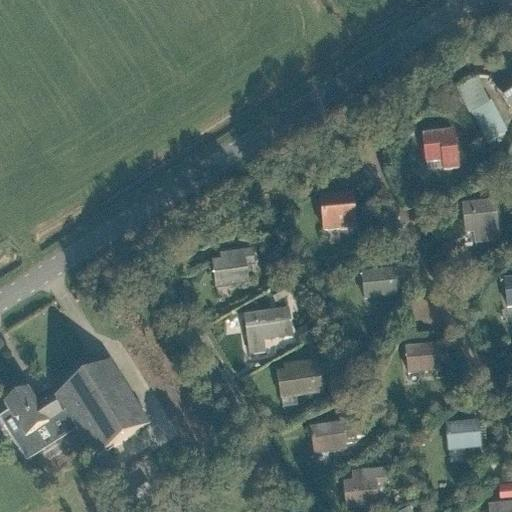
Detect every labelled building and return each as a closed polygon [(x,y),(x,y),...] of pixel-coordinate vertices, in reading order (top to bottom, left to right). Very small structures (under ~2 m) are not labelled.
[(511,79),(496,91),(511,112),(511,79)] [(455,135),(424,138),(427,165),(444,163),(444,173),(458,172),(455,135)] [(353,198),(321,201),(324,232),(356,228),(353,198)] [(495,203),(465,206),(467,232),(473,231),(475,245),(499,242),(495,203)] [(222,265),(213,266),(216,288),(249,284),(246,265),(253,264),(252,253),(221,257),(222,265)] [(312,262),(308,272),(318,275),(322,265),(312,262)] [(396,274),(363,277),(365,301),(398,298),(397,291),(408,290),(406,270),(395,271),(396,274)] [(282,288),(269,296),(275,305),(287,297),(282,288)] [(264,341),(279,339),(293,338),(290,314),(246,319),(248,342),(246,343),(248,357),(265,355),(264,341)] [(440,348),(409,351),(412,379),(443,375),(442,366),(448,365),(448,353),(440,353),(440,348)] [(284,375),(277,376),(280,400),(323,394),(318,362),(284,367),(284,375)] [(76,428),(98,462),(150,428),(108,364),(56,397),(71,420),(76,428)] [(5,407),(10,414),(0,420),(26,461),(76,428),(71,420),(66,422),(53,402),(39,411),(28,393),(5,407)] [(378,401),(365,409),(371,419),(383,411),(378,401)] [(343,427),(312,433),(316,456),(347,451),(346,447),(357,445),(354,423),(342,425),(343,427)] [(480,424),(448,428),(451,452),(483,448),(480,424)] [(354,485),(345,486),(347,510),(380,507),(378,486),(386,486),(384,470),(376,471),(377,472),(353,474),(354,485)] [(511,487),(499,489),(500,502),(511,501),(511,487)]
